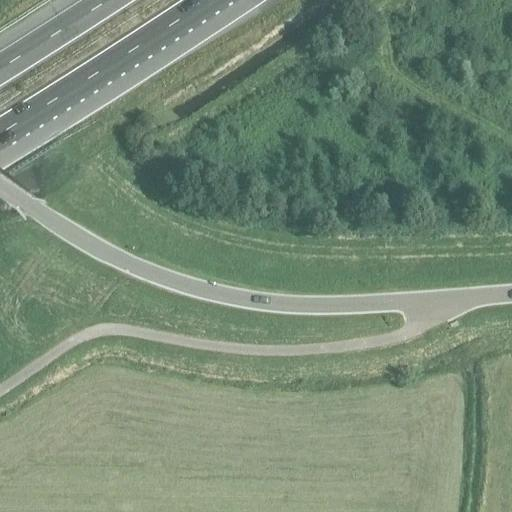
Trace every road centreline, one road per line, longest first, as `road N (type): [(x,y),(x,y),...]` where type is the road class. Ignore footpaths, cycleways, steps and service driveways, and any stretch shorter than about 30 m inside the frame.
road 1 (unclassified): [(0,390),(104,330),(217,348),(309,350),(413,330),(450,299)]
road 2 (unclassified): [(450,299),(297,305),(204,290),(117,258),(0,181)]
road 3 (motorway): [(0,131),(200,0)]
road 4 (motorway): [(117,0),(0,70)]
